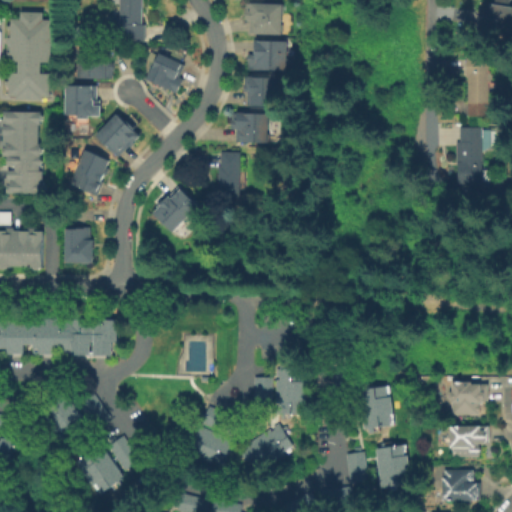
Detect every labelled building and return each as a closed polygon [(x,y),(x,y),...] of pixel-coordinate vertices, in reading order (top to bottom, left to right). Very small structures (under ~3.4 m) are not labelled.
[(144,40),(110,40),(110,22),(116,22),(116,0),(138,0),(138,22),(144,22),(144,40)] [(511,0),(511,23),(490,19),(493,0),(511,0)] [(280,32),(247,32),(247,19),(242,19),(242,2),(280,2),(280,32)] [(7,94),(7,84),(3,84),(3,79),(7,79),(7,71),(17,71),(17,60),(7,60),(7,55),(4,55),(4,50),(8,50),(8,43),(5,43),(5,35),(9,35),(9,28),(5,28),(5,24),(8,24),(8,17),(18,17),(18,10),(41,10),(41,17),(50,18),(50,24),(53,24),(53,28),(49,28),(49,36),(53,36),(53,43),(50,43),(49,52),(53,52),(53,57),(50,57),(50,61),(40,61),(40,71),(49,71),(48,80),(53,80),(53,84),(48,84),(48,95),(40,94),(40,98),(15,98),(15,94),(7,94)] [(286,69),(245,68),(245,52),(250,52),(250,38),(284,39),(284,58),(286,58),(286,69)] [(110,76),(74,77),(74,51),(110,51),(110,76)] [(174,91),(144,77),(156,51),(180,62),(175,73),(181,76),(174,91)] [(500,73),(500,86),(491,86),(492,118),(470,118),(470,80),(468,80),(468,59),(492,59),(492,73),(500,73)] [(245,104),(245,90),(240,90),(241,75),(275,75),(274,105),(245,104)] [(99,115),(63,114),(63,84),(94,84),(94,99),(99,99),(99,115)] [(42,192),(5,192),(6,184),(2,184),(2,177),(6,177),(6,168),(13,168),(13,164),(6,164),(6,155),(1,155),(1,148),(0,148),(0,139),(2,139),(2,126),(0,126),(0,117),(2,117),(2,109),(39,110),(39,169),(42,169),(42,192)] [(116,154),(93,133),(114,111),(138,134),(126,146),(125,144),(116,154)] [(265,141),(234,140),(234,127),(228,127),(228,111),(265,111),(265,141)] [(485,128),(485,130),(493,130),(493,149),(485,153),(485,172),(492,171),(492,184),(484,184),(484,187),(459,187),(459,167),(458,167),(459,143),(462,143),(462,129),(485,128)] [(94,194),(67,180),(83,147),(107,159),(98,179),(101,180),(94,194)] [(215,190),(215,165),(218,165),(218,150),(238,150),(239,189),(215,190)] [(170,231),(149,212),(166,194),(169,197),(178,187),(199,206),(186,221),(182,218),(170,231)] [(0,210),(10,210),(10,223),(0,223),(0,210)] [(41,266),(0,264),(0,228),(4,229),(4,225),(13,225),(13,228),(27,229),(27,226),(34,226),(34,229),(42,229),(41,266)] [(91,260),(63,260),(63,225),(87,225),(87,238),(91,238),(91,260)] [(0,318),(114,319),(114,357),(0,357),(0,318)] [(274,368),(274,410),(302,410),(302,367),(274,368)] [(251,401),(269,402),(270,376),(252,375),(251,401)] [(358,388),(360,388),(360,383),(367,383),(367,387),(387,385),(388,395),(359,398),(358,388)] [(487,387),(488,406),(480,406),(480,417),(452,418),(452,404),(448,401),(448,397),(451,394),(452,394),(452,385),(471,384),(471,387),(487,387)] [(63,394),(61,396),(59,392),(53,396),(56,400),(39,411),(45,420),(69,403),(63,394)] [(108,416),(94,426),(77,402),(92,392),(108,416)] [(359,398),(360,408),(390,405),(388,395),(359,398)] [(75,411),(69,403),(45,420),(50,427),(75,411)] [(360,408),(361,418),(391,414),(390,405),(360,408)] [(80,419),(75,411),(50,427),(56,436),(80,419)] [(0,429),(7,430),(8,413),(0,412),(0,429)] [(363,428),(365,427),(366,432),(373,431),(372,427),(392,424),(391,414),(361,418),(363,428)] [(86,427),(84,429),(86,432),(81,436),(78,433),(62,444),(56,436),(80,419),(86,427)] [(277,422),(239,447),(255,471),(293,446),(277,422)] [(224,462),(231,437),(196,427),(189,452),(224,462)] [(490,427),(490,444),(480,444),(480,457),(453,458),(453,448),(451,448),(451,427),(490,427)] [(0,433),(0,460),(9,460),(8,433),(0,433)] [(138,459),(123,469),(106,445),(121,435),(138,459)] [(99,444),(97,445),(94,442),(89,446),(91,449),(75,461),(80,469),(105,452),(99,444)] [(374,448),(377,447),(376,443),(382,442),(383,446),(403,443),(405,453),(375,458),(374,448)] [(367,479),(349,481),(345,452),(363,450),(367,479)] [(110,460),(105,452),(80,469),(86,477),(110,460)] [(375,458),(377,468),(406,462),(405,453),(375,458)] [(116,468),(110,460),(86,477),(91,485),(116,468)] [(377,468),(379,477),(408,472),(406,462),(377,468)] [(122,477),(119,478),(122,482),(116,486),(114,482),(97,493),(91,485),(116,468),(122,477)] [(481,484),(480,502),(443,501),(444,471),(474,471),(474,484),(481,484)] [(381,487),(383,487),(384,491),(391,490),(390,485),(410,482),(408,472),(379,477),(381,487)] [(349,485),(352,503),(323,507),(320,490),(349,485)] [(310,490),(318,506),(306,511),(289,511),(285,503),(310,490)] [(208,499),(204,511),(188,511),(176,509),(180,492),(208,499)] [(241,503),(240,511),(210,511),(212,500),(241,503)]
